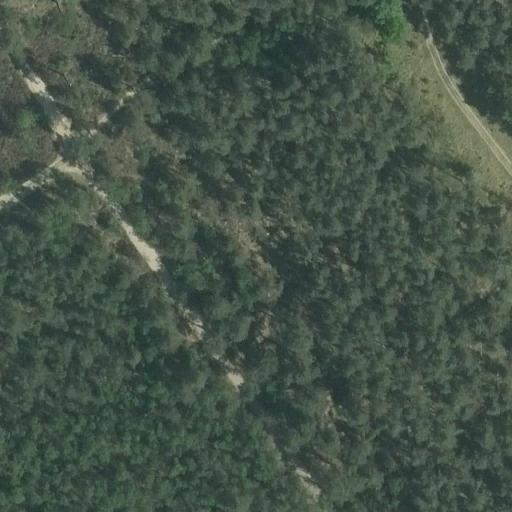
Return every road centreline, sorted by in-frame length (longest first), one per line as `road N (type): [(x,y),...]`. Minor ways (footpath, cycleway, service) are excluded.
road 1 (track): [(0,35),(326,511)]
road 2 (track): [(279,0),(148,78),(61,169),(0,205)]
road 3 (track): [(409,0),(450,91),(511,176)]
